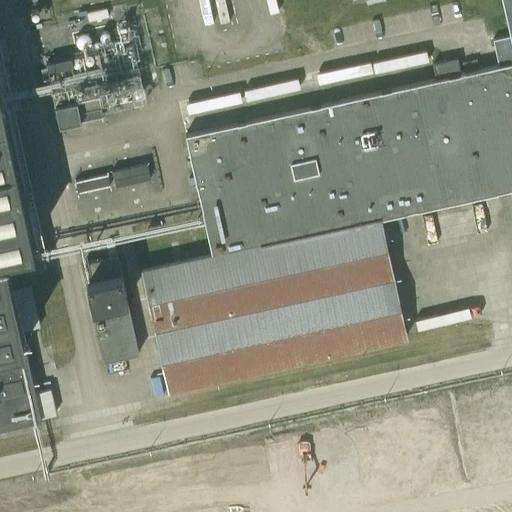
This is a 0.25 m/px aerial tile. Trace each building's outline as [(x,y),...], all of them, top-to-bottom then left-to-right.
[(511,0),(502,0),(511,44),(511,0)] [(69,100),(136,85),(127,46),(109,50),(107,39),(80,45),(81,51),(41,61),(48,90),(66,86),(69,100)] [(511,188),(511,69),(510,62),(185,134),(211,254),(381,216),(381,218),(511,188)] [(39,416),(57,412),(51,387),(34,391),(23,343),(24,343),(21,328),(39,325),(30,284),(12,288),(4,252),(33,246),(0,96),(0,426),(40,418),(39,416)] [(103,116),(102,114),(98,96),(55,106),(59,125),(103,116)] [(110,173),(73,179),(74,189),(148,178),(145,162),(109,168),(110,173)] [(381,216),(211,254),(141,269),(167,389),(407,336),(381,218),(381,216)] [(92,280),(86,281),(92,309),(104,360),(139,352),(127,300),(122,274),(118,259),(89,265),(92,280)]
